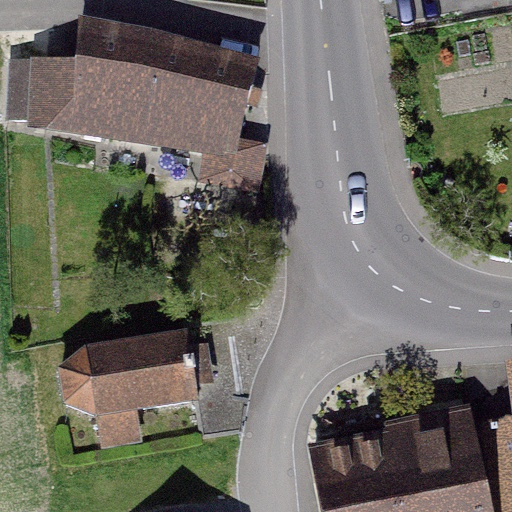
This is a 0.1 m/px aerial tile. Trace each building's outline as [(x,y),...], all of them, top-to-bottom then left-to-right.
[(203,152),(237,158),(240,138),(253,72),(150,44),(77,31),(75,68),(8,64),(5,123),(31,125),(31,126),(71,130),(71,132),(203,152)] [(268,143),(240,138),(237,158),(203,152),(198,181),(259,192),(268,143)] [(129,414),(194,403),(184,338),(82,355),(57,375),(62,408),(94,419),(99,447),(134,441),(129,414)] [(511,511),(511,423),(485,428),(496,511),(511,511)] [(316,511),(482,511),(465,430),(420,439),(421,444),(394,449),(393,445),(306,461),(316,511)]
